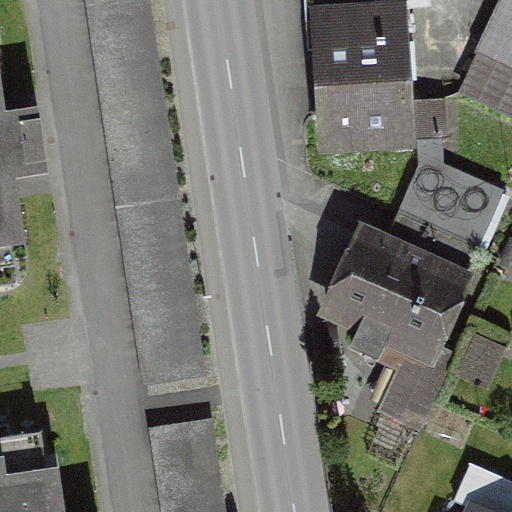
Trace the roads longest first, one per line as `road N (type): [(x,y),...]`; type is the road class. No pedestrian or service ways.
road 1 (residential): [(115,511),(35,0)]
road 2 (tertiary): [(215,0),(290,511)]
